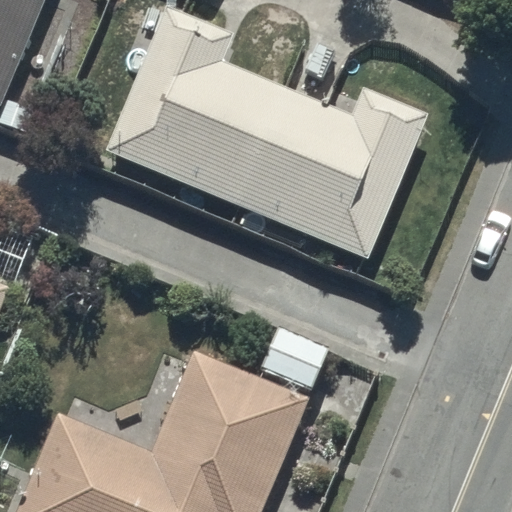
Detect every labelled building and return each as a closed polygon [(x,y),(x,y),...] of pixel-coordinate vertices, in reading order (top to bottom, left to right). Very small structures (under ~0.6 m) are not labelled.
[(0,0),(0,137),(10,142),(67,0),(0,0)] [(230,95),(242,66),(174,38),(113,186),(236,236),(285,117),(230,95)] [(360,148),(285,117),(236,236),(378,294),(437,149),(371,121),(360,148)] [(275,331),(258,374),(309,394),(326,350),(275,331)] [(149,454),(56,415),(16,511),(261,511),(307,402),(191,354),(149,454)]
